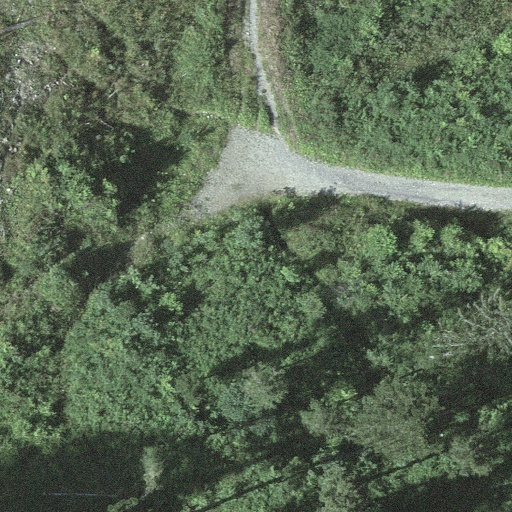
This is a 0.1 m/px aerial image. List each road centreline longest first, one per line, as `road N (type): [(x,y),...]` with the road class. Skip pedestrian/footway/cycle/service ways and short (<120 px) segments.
road 1 (track): [(233,0),(238,74),(272,155),(346,189),(511,186)]
road 2 (track): [(272,155),(229,192),(123,255),(0,287)]
road 3 (track): [(260,139),(511,4)]
